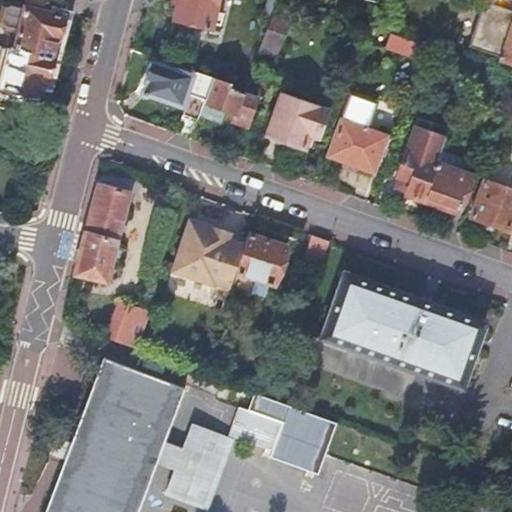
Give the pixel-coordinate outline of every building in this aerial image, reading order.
[(15,51),(51,60),(62,17),(35,11),(38,2),(29,0),(27,0),(25,8),(10,4),(2,7),(0,16),(0,25),(4,29),(11,31),(7,47),(15,49),(15,51)] [(223,25),(225,13),(217,12),(219,0),(174,0),(173,5),(179,6),(176,22),(213,29),(215,24),(223,25)] [(273,12),(277,1),(275,0),(269,0),(264,16),(271,18),(273,12)] [(511,10),(484,1),(468,46),(511,60),(511,10)] [(271,18),(260,50),(276,55),(287,24),(278,20),(280,14),(273,12),(271,18)] [(427,60),(432,47),(392,33),(388,47),(427,60)] [(41,98),(51,60),(15,51),(9,50),(0,87),(41,98)] [(158,61),(156,67),(191,78),(193,73),(158,61)] [(177,136),(192,141),(203,110),(214,80),(193,73),(191,78),(156,67),(147,64),(138,92),(147,95),(148,97),(182,107),(186,97),(190,98),(177,136)] [(214,80),(203,110),(208,112),(207,117),(220,122),(222,117),(224,112),(235,116),(233,120),(233,121),(247,126),(261,87),(248,83),(247,89),(232,84),(231,86),(214,80)] [(310,136),(318,139),(328,111),(282,95),(267,136),(305,150),(310,136)] [(350,95),(330,157),(374,173),(387,137),(367,130),(376,104),(350,95)] [(224,112),(222,117),(233,120),(235,116),(224,112)] [(437,165),(447,139),(417,128),(399,176),(400,176),(395,188),(407,192),(407,193),(425,200),(437,165)] [(437,165),(425,200),(459,212),(471,177),(437,165)] [(471,216),(511,231),(511,189),(484,180),(471,216)] [(84,236),(75,275),(108,283),(132,192),(100,184),(84,236)] [(236,273),(246,243),(231,238),(233,232),(217,227),(192,219),(175,271),(216,284),(213,290),(229,295),(236,273)] [(287,248),(249,235),(246,243),(236,273),(274,286),(287,248)] [(329,241),(315,236),(306,263),(321,269),(329,241)] [(321,338),(461,388),(485,322),(344,272),(321,338)] [(121,302),(108,337),(124,343),(137,309),(121,302)] [(49,511),(136,511),(183,389),(186,390),(186,388),(184,387),(185,382),(216,393),(222,379),(203,372),(189,367),(181,386),(105,357),(104,359),(107,360),(49,511)] [(337,422),(255,391),(249,408),(283,421),(269,458),(317,476),(337,422)]
